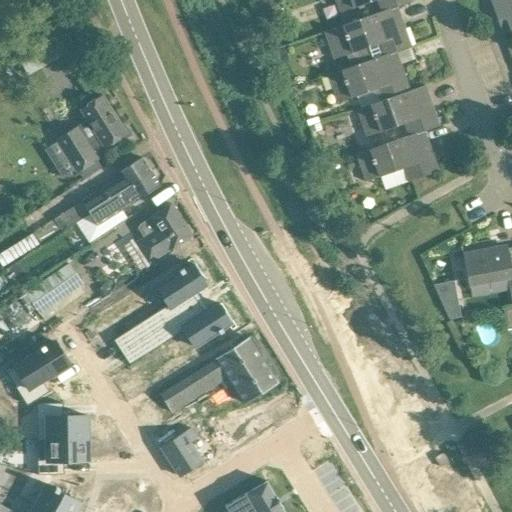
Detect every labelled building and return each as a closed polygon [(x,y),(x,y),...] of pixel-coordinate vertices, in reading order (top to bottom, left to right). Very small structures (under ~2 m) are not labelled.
[(253,0),(257,9),(268,5),(266,0),(253,0)] [(335,0),(340,12),(374,0),(377,0),(382,11),(382,12),(397,6),(397,7),(412,1),(411,0),(335,0)] [(511,0),(490,0),(502,33),(510,30),(511,35),(511,0)] [(402,20),(397,7),(397,6),(382,12),(382,11),(323,32),(332,60),(345,55),(350,67),(350,68),(396,51),(396,52),(411,46),(404,28),(401,29),(398,21),(402,20)] [(259,10),(262,18),(270,15),(268,7),(259,10)] [(68,51),(58,33),(39,44),(50,61),(68,51)] [(276,65),(277,65),(288,62),(285,48),(272,51),(276,65)] [(401,65),(396,52),(396,51),(350,68),(350,67),(328,75),(338,102),(375,89),(380,101),(380,102),(410,91),(410,90),(403,73),(400,74),(397,66),(401,65)] [(424,131),(439,126),(432,107),(429,108),(426,101),(430,99),(425,85),(410,90),(410,91),(380,102),(380,101),(357,109),(367,137),(404,123),(409,135),(409,136),(424,131)] [(57,138),(78,172),(97,159),(94,154),(127,134),(102,95),(80,108),(87,119),(57,138)] [(429,144),(424,131),(409,136),(409,135),(356,154),(366,181),(403,168),(408,181),(438,171),(432,152),(428,153),(425,146),(429,144)] [(105,201),(151,172),(142,157),(118,172),(121,176),(96,192),(95,192),(54,218),(61,230),(81,217),(82,219),(90,214),(91,214),(107,204),(105,201)] [(136,201),(143,197),(160,186),(151,172),(105,201),(107,204),(91,214),(100,229),(113,220),(109,213),(134,197),(136,201)] [(149,262),(174,246),(191,235),(172,204),(149,218),(150,220),(137,229),(144,239),(136,244),(149,262)] [(511,301),(511,247),(502,249),(503,252),(494,253),(493,251),(464,256),(469,286),(508,279),(511,301)] [(73,263),(27,293),(40,313),(86,283),(73,263)] [(167,305),(113,340),(121,351),(198,301),(192,292),(206,284),(193,263),(156,287),(167,305)] [(198,301),(121,351),(128,362),(182,328),(193,346),(230,322),(217,302),(204,310),(198,301)] [(455,301),(442,303),(448,319),(458,317),(455,301)] [(511,306),(503,309),(507,329),(511,328),(511,306)] [(244,403),(261,392),(278,382),(250,337),(160,394),(171,411),(227,376),(244,403)] [(55,341),(14,367),(27,388),(23,390),(31,402),(52,388),(46,378),(69,363),(55,341)] [(62,403),(36,403),(37,417),(46,417),(47,439),(87,438),(87,415),(62,416),(62,403)] [(161,445),(181,475),(205,459),(186,429),(161,445)] [(47,460),(37,460),(38,474),(64,474),(63,461),(88,460),(87,438),(47,439),(47,460)] [(443,453),(435,458),(440,466),(448,462),(443,453)] [(229,511),(285,511),(283,509),(277,492),(275,488),(276,487),(271,478),(223,500),(229,511)] [(11,480),(6,489),(18,495),(23,487),(11,480)] [(46,485),(36,505),(48,511),(75,511),(80,503),(46,485)]
